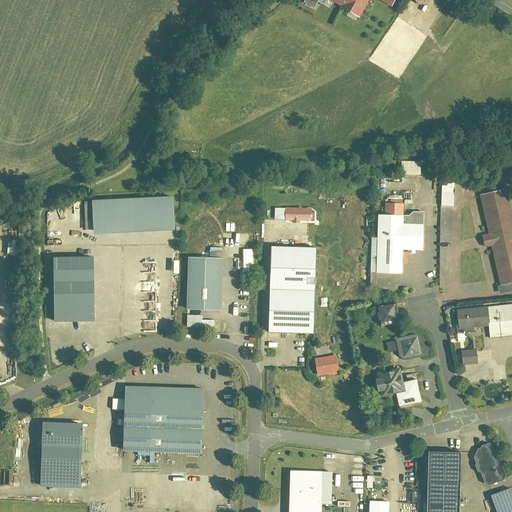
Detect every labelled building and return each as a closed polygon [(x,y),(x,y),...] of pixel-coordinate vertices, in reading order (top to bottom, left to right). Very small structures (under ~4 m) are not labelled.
[(318,0),(304,0),(303,3),(314,9),(318,0)] [(368,0),(326,0),(359,17),(368,0)] [(399,175),(419,175),(419,161),(399,161),(399,175)] [(453,178),(439,177),(437,207),(450,208),(453,178)] [(511,227),(504,190),(476,196),(494,286),(511,282),(511,227)] [(172,197),(92,201),(94,235),(174,231),(172,197)] [(283,208),(283,222),(309,222),(309,208),(283,208)] [(402,216),(374,216),(374,238),(369,239),(368,274),(400,275),(400,251),(421,252),(421,225),(401,225),(402,216)] [(208,248),(208,258),(219,258),(219,248),(208,248)] [(313,250),(269,248),(266,334),(309,336),(313,250)] [(242,276),(253,276),(253,249),(242,249),(242,276)] [(219,259),(186,258),(183,311),(217,312),(219,259)] [(90,260),(52,260),(52,325),(90,325),(90,260)] [(394,303),(377,307),(381,325),(398,321),(394,303)] [(511,305),(457,310),(459,330),(488,328),(489,338),(511,335),(511,305)] [(202,320),(202,315),(185,315),(185,328),(214,328),(214,320),(202,320)] [(421,354),(417,338),(400,342),(404,358),(421,354)] [(475,364),(474,349),(460,350),(461,365),(475,364)] [(337,357),(315,360),(318,377),(340,373),(337,357)] [(400,369),(376,374),(382,396),(405,391),(400,369)] [(203,391),(122,387),(119,452),(200,456),(203,391)] [(80,426),(39,424),(35,487),(77,489),(80,426)] [(475,459),(477,464),(476,466),(478,472),(481,472),(485,483),(489,485),(505,478),(491,446),(479,451),(475,459)] [(456,511),(458,453),(426,452),(423,511),(456,511)] [(319,511),(321,474),(287,473),(286,511),(319,511)] [(511,511),(511,496),(509,490),(490,498),(495,511),(511,511)] [(367,501),(366,511),(386,511),(387,501),(367,501)]
